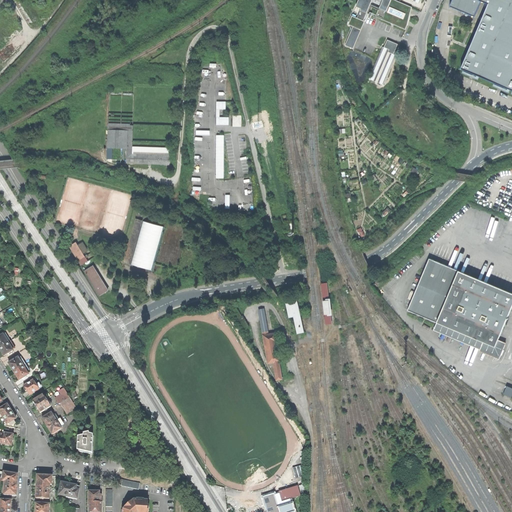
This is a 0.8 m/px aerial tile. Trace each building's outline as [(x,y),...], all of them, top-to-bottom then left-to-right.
[(360,10),(367,13),(370,4),(372,1),(372,0),(358,0),(356,7),(361,9),(360,10)] [(370,4),(367,13),(369,14),(368,17),(371,18),(372,15),(403,28),(405,30),(407,25),(404,24),(408,17),(412,7),(394,0),(383,0),(381,5),(380,8),(370,4)] [(511,0),(452,0),(450,7),(475,17),(481,2),(488,4),(482,20),(461,69),(471,73),(481,77),(494,82),(511,89),(511,0)] [(363,21),(367,13),(360,10),(357,18),(363,21)] [(348,25),(353,27),(361,30),(365,21),(363,21),(357,18),(352,16),(348,25)] [(353,49),(361,30),(353,27),(345,45),(353,49)] [(387,40),(370,79),(382,85),(395,55),(393,54),(398,44),(387,40)] [(217,125),(229,125),(229,117),(219,117),(220,110),(226,109),(226,102),(217,102),(217,125)] [(126,163),(170,164),(170,150),(132,148),(133,124),(108,123),(108,141),(127,142),(126,163)] [(388,207),(382,213),(385,216),(388,213),(391,211),(388,207)] [(154,270),(164,225),(144,220),(133,265),(154,270)] [(76,242),(70,246),(81,265),(88,261),(83,253),(78,246),(76,242)] [(83,243),(78,246),(83,253),(87,250),(83,243)] [(511,293),(457,271),(428,258),(406,310),(436,322),(483,342),(481,347),(479,351),(499,359),(506,343),(498,340),(511,307),(511,293)] [(92,265),(84,270),(99,294),(107,290),(104,285),(92,265)] [(326,324),(331,324),(327,283),(322,284),(326,324)] [(298,333),(303,332),(296,299),(286,301),(290,317),(294,316),(298,333)] [(259,310),(263,335),(268,334),(264,309),(259,310)] [(434,328),(481,347),(483,342),(436,322),(434,328)] [(276,380),(282,379),(279,361),(280,361),(278,354),(275,341),(276,341),(275,333),(268,334),(263,335),(268,363),(273,362),(276,380)] [(0,347),(8,343),(5,337),(3,335),(0,336),(0,347)] [(13,350),(11,348),(8,343),(0,347),(0,349),(1,352),(4,356),(13,350)] [(14,372),(23,366),(20,360),(18,358),(9,363),(11,368),(14,372)] [(27,372),(23,366),(14,372),(17,376),(19,380),(29,375),(27,372)] [(39,389),(38,388),(36,385),(33,380),(24,386),(24,387),(24,388),(24,389),(24,390),(25,390),(26,391),(27,390),(28,392),(29,395),(39,389)] [(511,387),(507,385),(503,393),(511,396),(511,399),(511,401),(511,400),(511,387)] [(62,397),(67,394),(64,388),(59,391),(62,397)] [(70,398),(67,394),(62,397),(56,400),(59,404),(60,403),(70,398)] [(38,409),(40,413),(51,406),(48,403),(49,403),(46,399),(43,395),(33,401),(35,405),(34,406),(36,408),(37,410),(38,409)] [(70,398),(60,403),(67,414),(70,412),(76,408),(70,398)] [(7,404),(7,405),(0,409),(0,408),(0,413),(3,417),(12,412),(9,408),(7,404)] [(7,424),(13,420),(16,419),(13,415),(12,412),(3,417),(7,424)] [(47,426),(56,421),(54,417),(51,413),(42,418),(45,423),(47,426)] [(59,424),(56,421),(47,426),(50,430),(52,434),(61,429),(59,424)] [(83,436),(78,437),(77,450),(80,450),(80,451),(82,451),(84,451),(85,451),(89,452),(89,453),(92,453),(93,435),(89,434),(89,432),(83,434),(83,436)] [(13,435),(11,434),(4,433),(3,444),(12,446),(12,440),(13,435)] [(293,468),(296,478),(304,476),(301,465),(293,468)] [(5,482),(4,495),(16,496),(17,485),(17,475),(4,472),(3,479),(2,481),(5,482)] [(37,481),(37,487),(50,487),(50,485),(52,485),(52,476),(37,476),(37,481)] [(123,480),(122,485),(122,486),(138,490),(140,483),(123,480)] [(74,498),(77,499),(80,487),(72,485),(73,485),(69,484),(66,483),(66,484),(62,483),(59,495),(68,497),(74,498)] [(299,486),(301,492),(304,491),(307,490),(306,484),(299,486)] [(44,499),(49,499),(50,487),(37,487),(36,498),(40,499),(42,499),(44,499)] [(294,498),(299,497),(296,487),(278,493),(278,494),(281,502),(291,499),(294,498)] [(92,503),(99,503),(99,495),(100,492),(98,492),(99,491),(95,491),(95,492),(92,491),(89,491),(88,506),(90,506),(92,506),(92,503)] [(295,511),(291,499),(281,502),(278,494),(275,494),(275,492),(262,496),(267,511),(295,511)] [(146,511),(147,510),(149,510),(149,506),(148,506),(148,501),(144,501),(144,500),(137,499),(137,500),(134,500),(132,502),(132,501),(125,507),(126,508),(124,510),(123,511),(125,511),(124,511),(146,511)] [(1,500),(1,508),(11,509),(11,504),(11,500),(1,500)] [(48,511),(49,504),(36,503),(35,511),(48,511)] [(100,511),(101,508),(99,508),(99,503),(92,503),(92,506),(90,506),(90,511),(100,511)]
